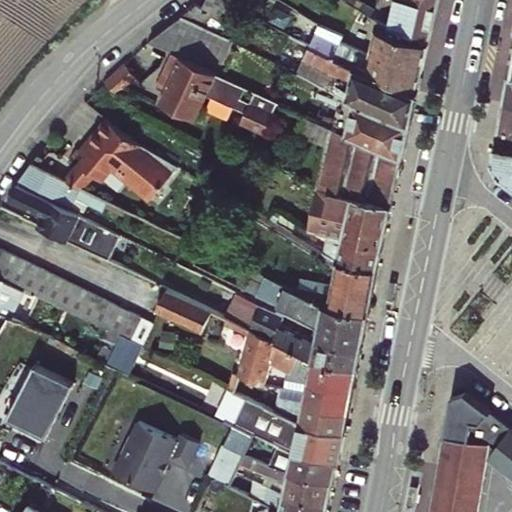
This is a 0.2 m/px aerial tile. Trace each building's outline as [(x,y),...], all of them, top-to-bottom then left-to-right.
[(211,0),(207,8),(235,21),(240,9),(223,0),(211,0)] [(223,0),(240,9),(250,13),(256,0),(223,0)] [(347,0),(356,6),(374,17),(379,10),(362,0),(347,0)] [(439,0),(396,0),(391,27),(390,31),(429,41),(439,0)] [(391,27),(374,17),(356,6),(351,13),(358,18),(357,23),(381,31),(375,54),(423,70),(428,47),(389,36),(390,31),(391,27)] [(151,40),(169,49),(220,73),(235,39),(186,14),(151,40)] [(423,70),(375,54),(344,41),(347,35),(323,23),(319,30),(300,20),(293,34),(299,37),(418,95),(423,70)] [(418,95),(299,37),(293,49),(307,56),(299,71),(358,101),(412,123),(418,95)] [(220,73),(169,49),(165,56),(172,63),(149,84),(128,61),(106,81),(123,96),(132,88),(197,120),(210,92),(242,106),(237,118),(244,121),(262,92),(220,73)] [(262,129),(275,99),(262,92),(244,121),(262,129)] [(412,123),(358,101),(351,127),(327,115),(324,122),(404,159),(412,123)] [(511,131),(511,102),(506,101),(501,129),(511,131)] [(404,159),(324,122),(309,114),(300,133),(329,147),(319,190),(394,205),(404,159)] [(122,130),(109,118),(81,153),(86,158),(77,170),(91,182),(96,175),(104,181),(115,167),(132,181),(130,183),(152,201),(182,166),(122,130)] [(511,131),(501,129),(494,163),(502,175),(511,183),(511,131)] [(106,212),(112,200),(86,188),(76,183),(69,179),(34,162),(22,179),(76,206),(80,198),(106,212)] [(76,183),(86,188),(91,182),(77,170),(69,179),(76,183)] [(111,262),(124,236),(18,184),(11,200),(45,217),(40,228),(73,244),(111,262)] [(394,205),(319,190),(310,230),(328,235),(386,247),(394,205)] [(386,247),(328,235),(325,252),(342,260),(381,269),(386,247)] [(0,275),(10,252),(0,247),(0,275)] [(0,277),(11,283),(23,258),(10,252),(0,275),(0,277)] [(23,289),(34,264),(23,258),(11,283),(21,287),(23,289)] [(381,269),(342,260),(335,292),(302,286),(304,283),(281,271),(276,280),(325,304),(372,314),(381,269)] [(35,294),(46,269),(34,264),(23,289),(35,294)] [(47,300),(59,275),(46,269),(35,294),(47,300)] [(266,275),(259,272),(251,289),(258,293),(266,275)] [(59,306),(71,281),(59,275),(47,300),(59,306)] [(325,304),(276,280),(266,275),(258,293),(324,324),(322,332),(366,343),(372,314),(325,304)] [(21,287),(11,283),(0,277),(0,303),(12,309),(21,287)] [(72,312),(84,287),(71,281),(59,306),(72,312)] [(84,318),(96,293),(84,287),(72,312),(84,318)] [(205,332),(215,312),(169,290),(159,310),(173,317),(205,332)] [(96,324),(108,299),(96,293),(84,318),(96,324)] [(228,318),(252,330),(264,304),(240,293),(228,318)] [(109,330),(121,305),(108,299),(96,324),(109,330)] [(12,309),(0,303),(0,311),(5,314),(8,316),(12,309)] [(366,343),(322,332),(320,341),(285,324),(290,317),(264,304),(252,330),(312,358),(360,368),(366,343)] [(121,336),(134,311),(121,305),(109,330),(121,336)] [(124,337),(132,341),(144,316),(134,311),(121,336),(124,337)] [(0,339),(13,318),(8,316),(5,314),(0,321),(0,339)] [(132,341),(145,347),(157,322),(144,316),(132,341)] [(250,398),(301,423),(347,432),(360,368),(312,358),(252,330),(233,390),(250,398)] [(132,375),(145,347),(132,341),(124,337),(114,358),(110,365),(132,375)] [(37,363),(10,416),(49,435),(76,381),(37,363)] [(454,395),(433,511),(480,511),(491,458),(511,474),(511,425),(468,390),(454,395)] [(295,453),(340,462),(347,432),(301,423),(250,398),(237,425),(256,434),(295,453)] [(199,447),(141,419),(117,470),(175,498),(190,465),(207,473),(219,448),(202,440),(199,447)] [(295,453),(256,434),(248,453),(291,472),(295,453)] [(287,494),(332,504),(336,482),(291,472),(248,453),(244,462),(257,468),(255,470),(268,477),(265,483),(272,487),(287,494)] [(291,472),(336,482),(340,462),(295,453),(291,472)] [(244,462),(240,470),(265,483),(268,477),(255,470),(257,468),(244,462)] [(272,487),(265,483),(240,470),(237,477),(254,487),(251,493),(265,501),(272,487)] [(254,487),(237,477),(233,484),(251,493),(254,487)] [(329,511),(332,504),(287,494),(272,487),(265,501),(273,505),(280,511),(329,511)]
